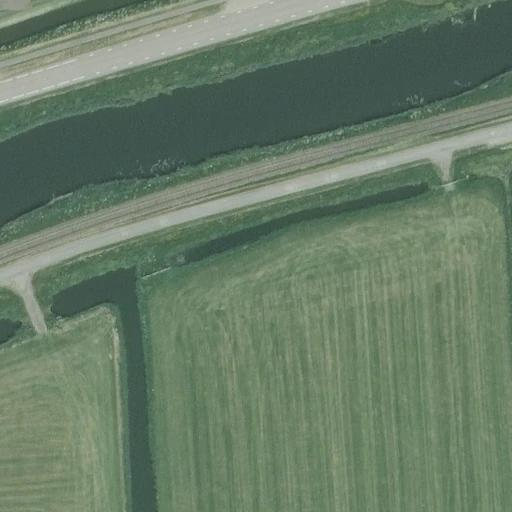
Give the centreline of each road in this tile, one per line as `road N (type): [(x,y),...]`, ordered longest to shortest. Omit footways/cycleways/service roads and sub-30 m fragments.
road 1 (unclassified): [(0,277),(122,235),(511,130)]
road 2 (tertiary): [(0,92),(317,0)]
